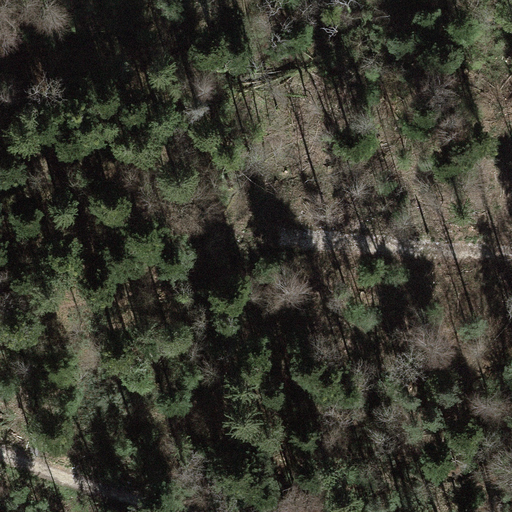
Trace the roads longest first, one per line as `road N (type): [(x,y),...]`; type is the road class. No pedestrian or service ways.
road 1 (track): [(511,255),(317,243)]
road 2 (track): [(170,511),(0,448)]
